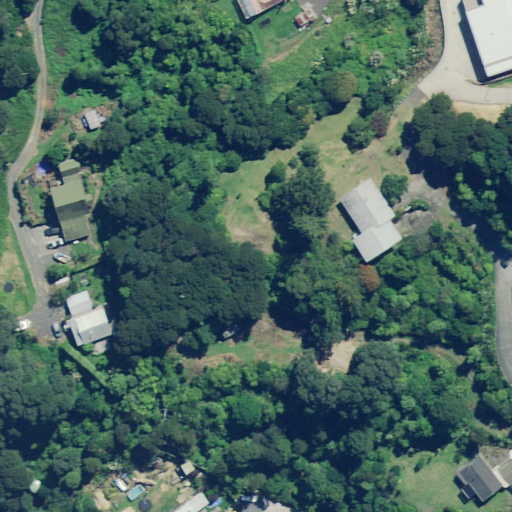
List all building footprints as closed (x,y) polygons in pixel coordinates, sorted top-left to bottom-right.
[(242,0),(251,17),(283,0),(242,0)] [(489,74),(511,66),(511,0),(463,0),(467,11),(475,36),(470,38),(477,59),(483,57),(485,64),(489,74)] [(308,4),(301,8),(304,13),(293,19),(298,29),(316,18),(308,4)] [(102,126),(97,109),(85,113),(90,129),(102,126)] [(90,213),(76,160),(58,165),(63,184),(51,188),(65,241),(90,234),(85,214),(90,213)] [(394,214),(371,179),(340,199),(361,231),(352,237),(366,260),(402,237),(389,218),(394,214)] [(62,320),(93,311),(87,291),(66,298),(68,303),(58,306),(62,320)] [(93,311),(62,320),(66,331),(73,329),(78,345),(111,334),(103,307),(93,311)] [(352,348),(329,341),(324,354),(348,361),(352,348)] [(511,458),(510,456),(491,472),(479,457),(458,474),(467,485),(470,483),(484,500),(502,485),(506,489),(511,485),(511,458)] [(194,468),(189,460),(175,469),(180,478),(194,468)] [(195,511),(209,502),(202,493),(175,511),(195,511)]
